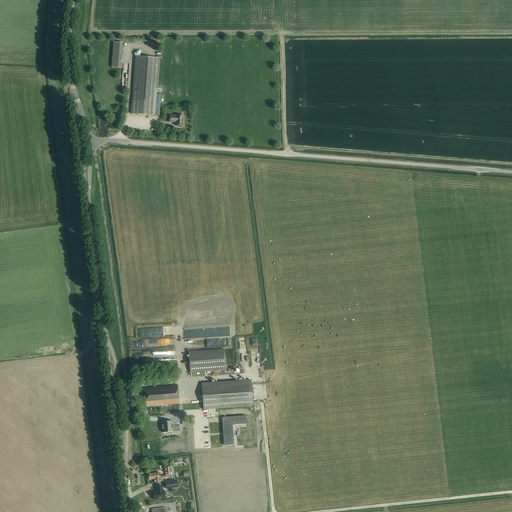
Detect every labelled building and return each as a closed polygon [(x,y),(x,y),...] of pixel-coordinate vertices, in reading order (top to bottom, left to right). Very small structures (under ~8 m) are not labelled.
[(116,63),(127,63),(128,38),(117,37),(116,63)] [(155,116),(159,58),(135,56),(131,114),(155,116)] [(183,126),(183,116),(176,115),(176,116),(170,115),(170,122),(176,122),(175,125),(178,126),(179,127),(181,127),(182,126),(183,126)] [(190,373),(225,370),(223,349),(188,351),(190,373)] [(203,410),(253,406),(251,380),(201,383),(203,410)] [(146,407),(151,406),(180,404),(178,385),(144,388),(146,407)] [(246,423),(245,415),(221,417),(224,445),(234,444),(233,431),(232,424),(236,424),(246,423)] [(172,425),(172,421),(167,421),(162,421),(162,432),(179,431),(178,426),(174,426),(174,425),(172,425)] [(170,476),(170,473),(171,473),(170,467),(165,468),(166,475),(160,476),(159,473),(148,474),(149,480),(154,479),(154,482),(162,481),(162,479),(166,478),(166,477),(170,476)] [(176,480),(165,481),(166,489),(177,487),(176,480)] [(161,486),(155,487),(156,492),(152,492),(153,500),(164,498),(163,491),(162,491),(161,486)]
